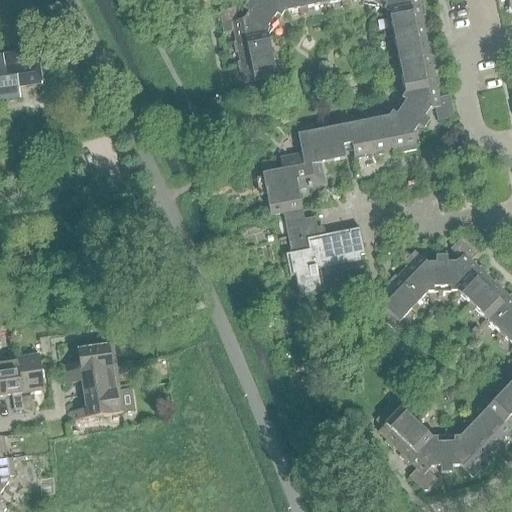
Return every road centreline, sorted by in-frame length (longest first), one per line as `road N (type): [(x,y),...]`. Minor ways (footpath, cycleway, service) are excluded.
road 1 (unclassified): [(294,511),(164,199),(67,0)]
road 2 (residential): [(511,160),(503,145),(477,145),(467,111),(463,83),(479,46)]
